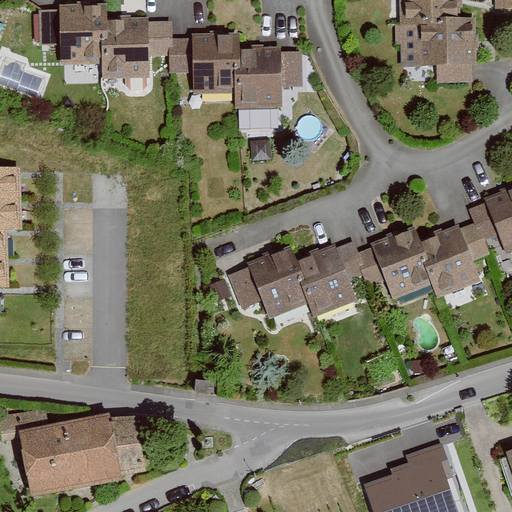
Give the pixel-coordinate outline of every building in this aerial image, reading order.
[(436,88),(473,87),(472,16),(460,16),(460,0),(397,0),(397,29),(416,29),(416,64),(436,64),(436,88)] [(511,0),(489,0),(490,13),(511,12),(511,0)] [(291,52),(276,53),(276,48),(235,49),(235,34),(186,36),(187,41),(172,42),(171,23),(145,24),(145,19),(102,20),(101,7),(58,9),(58,14),(40,15),(41,44),(56,43),(57,67),(95,65),(96,83),(149,81),(148,58),(165,57),(166,77),(188,77),(189,94),(233,93),(234,110),(279,109),(278,82),(292,81),(291,52)] [(18,171),(0,171),(0,228),(4,228),(19,228),(18,171)] [(511,187),(479,200),(481,206),(464,212),(470,226),(455,232),(451,222),(417,236),(412,224),(366,242),(369,248),(356,253),(352,243),(329,251),(326,242),(303,251),(305,257),(291,262),(286,248),(243,264),(246,271),(230,277),(241,304),(258,297),(266,318),(306,302),(311,316),(352,300),(345,281),(363,274),(367,286),(385,279),(392,296),(430,281),(435,294),(475,279),(469,264),(488,257),(481,240),(495,235),(502,252),(511,247),(511,187)] [(18,473),(23,497),(144,470),(132,417),(105,423),(103,413),(48,425),(44,408),(0,418),(0,448),(6,476),(18,473)] [(447,460),(365,488),(372,511),(456,511),(445,478),(453,476),(447,460)]
